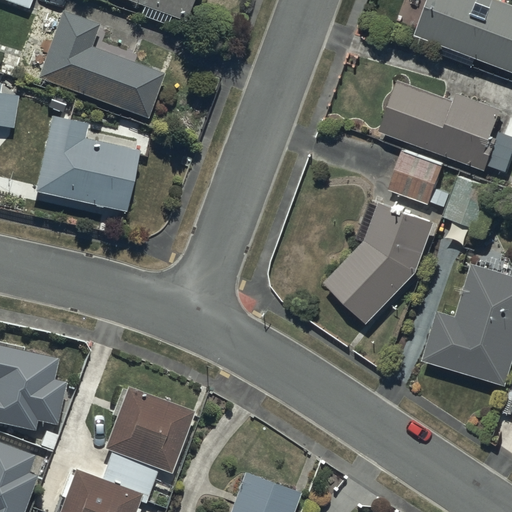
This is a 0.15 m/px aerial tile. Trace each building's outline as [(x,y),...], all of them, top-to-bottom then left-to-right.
[(32,0),(5,0),(29,9),(32,0)] [(193,0),(118,0),(185,24),(193,0)] [(511,5),(497,0),(431,0),(417,36),(511,71),(511,5)] [(105,35),(97,32),(99,27),(66,15),(43,76),(146,115),(161,76),(135,66),(138,57),(101,43),(105,35)] [(399,81),(380,133),(487,172),(496,148),(492,147),(504,113),(457,96),(455,101),(399,81)] [(0,127),(14,130),(18,98),(0,95),(0,127)] [(87,127),(50,119),(35,193),(126,211),(138,154),(84,143),(87,127)] [(446,167),(403,152),(389,192),(430,207),(431,203),(445,209),(450,196),(437,191),(446,167)] [(497,192),(461,178),(446,218),(482,232),(497,192)] [(380,203),(366,240),(324,284),(367,326),(416,276),(436,225),(380,203)] [(511,370),(511,277),(473,266),(456,319),(438,314),(423,363),(507,388),(511,370)] [(58,362),(0,349),(0,425),(34,433),(36,423),(55,427),(64,386),(53,384),(58,362)] [(102,449),(112,453),(100,483),(75,473),(59,511),(134,511),(138,505),(143,507),(157,470),(171,476),(195,415),(126,388),(102,449)] [(0,511),(24,511),(37,478),(26,474),(32,459),(0,447),(0,511)] [(293,511),(299,495),(242,475),(229,511),(293,511)]
